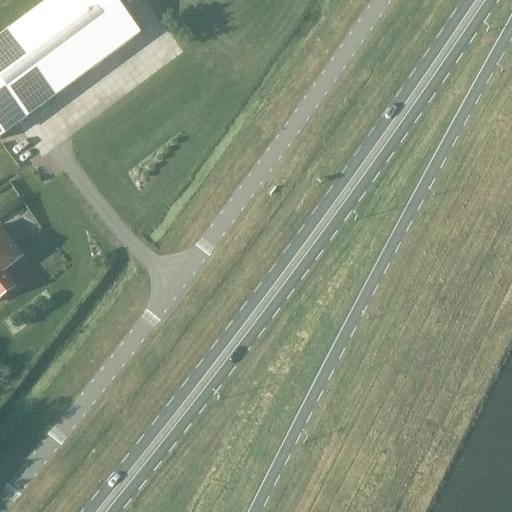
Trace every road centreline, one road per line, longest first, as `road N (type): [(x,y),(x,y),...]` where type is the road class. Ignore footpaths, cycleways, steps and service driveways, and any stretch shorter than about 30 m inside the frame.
road 1 (primary): [(464,0),(220,342),(85,511)]
road 2 (primary): [(109,511),(238,351),(484,0)]
road 3 (unclassified): [(380,0),(178,280),(0,503)]
road 4 (primary): [(256,511),(511,26)]
road 5 (unknown): [(178,280),(47,127)]
